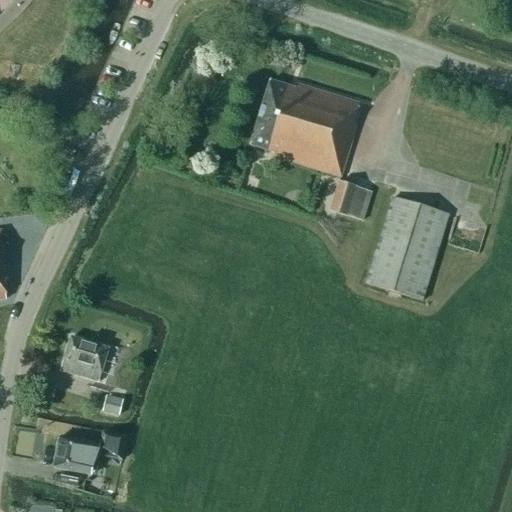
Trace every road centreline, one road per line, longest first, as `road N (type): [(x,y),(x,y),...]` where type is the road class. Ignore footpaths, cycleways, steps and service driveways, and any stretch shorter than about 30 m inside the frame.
road 1 (tertiary): [(0,431),(25,313),(168,0)]
road 2 (tertiary): [(511,87),(257,0)]
